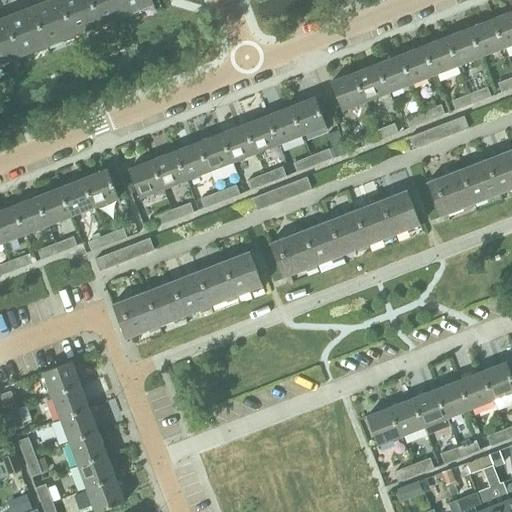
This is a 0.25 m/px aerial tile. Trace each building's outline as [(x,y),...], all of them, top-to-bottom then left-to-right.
[(47,47),(74,36),(59,0),(49,0),(32,7),(47,47)] [(59,0),(74,36),(102,25),(92,0),(59,0)] [(128,15),(121,0),(92,0),(102,25),(128,15)] [(150,0),(121,0),(128,15),(153,6),(150,0)] [(47,47),(32,7),(5,17),(20,57),(47,47)] [(504,46),(505,48),(511,45),(511,12),(494,19),(504,46)] [(0,65),(20,57),(5,17),(0,19),(0,65)] [(481,54),(483,57),(505,48),(504,46),(494,19),(472,28),(481,54)] [(458,63),(459,66),(483,57),(481,54),(472,28),(449,37),(458,63)] [(449,37),(425,46),(435,73),(436,75),(459,66),(458,63),(449,37)] [(425,46),(401,55),(412,84),(436,75),(435,73),(425,46)] [(401,55),(378,64),(388,90),(389,93),(412,84),(401,55)] [(378,64),(355,73),(365,99),(365,102),(389,93),(388,90),(378,64)] [(355,73),(331,83),(342,112),(365,102),(365,99),(355,73)] [(511,78),(499,84),(502,90),(503,93),(511,89),(511,78)] [(488,86),(471,93),(474,99),(475,102),(492,95),(488,86)] [(471,93),(454,100),(456,106),(458,109),(475,102),(471,93)] [(292,110),(298,125),(302,136),(326,127),(315,99),(292,108),(292,110)] [(441,105),(424,112),(426,118),(428,121),(444,114),(441,105)] [(278,143),(278,145),(302,136),(298,125),(292,110),(292,108),(267,117),(278,143)] [(424,112),(407,118),(409,124),(410,127),(427,121),(424,112)] [(267,117),(243,127),(254,154),(278,145),(278,143),(267,117)] [(463,118),(409,137),(414,150),(468,129),(463,118)] [(395,123),(378,130),(381,136),(382,139),(399,132),(395,123)] [(243,127),(220,136),(230,161),(231,163),(254,154),(243,127)] [(378,130),(361,136),(363,142),(364,145),(381,139),(378,130)] [(220,136),(197,145),(207,171),(207,172),(231,163),(230,161),(220,136)] [(197,145),(175,153),(175,155),(185,181),(207,172),(207,171),(197,145)] [(329,149),(312,156),(314,162),(316,165),(333,158),(329,149)] [(511,167),(506,152),(480,162),(494,197),(511,190),(511,167)] [(175,153),(153,162),(162,187),(163,189),(185,181),(175,155),(175,153)] [(312,156),(295,162),(297,168),(298,171),(315,165),(312,156)] [(153,162),(129,171),(140,199),(163,189),(162,187),(153,162)] [(480,162),(454,172),(467,208),(494,197),(480,162)] [(282,167),(265,174),(268,180),(269,182),(286,176),(282,167)] [(107,171),(87,179),(85,180),(95,206),(96,208),(118,199),(107,171)] [(467,208),(454,172),(426,182),(440,218),(467,208)] [(265,174),(248,180),(250,186),(251,189),(268,183),(265,174)] [(305,178),(251,200),(256,212),(310,190),(305,178)] [(85,180),(62,188),(71,213),(73,217),(96,208),(95,206),(85,180)] [(233,187),(216,193),(218,199),(219,202),(236,196),(233,187)] [(62,188),(40,197),(50,223),(50,225),(73,217),(71,213),(62,188)] [(379,201),(392,237),(419,226),(406,191),(379,201)] [(215,193),(198,200),(200,206),(202,209),(218,202),(215,193)] [(40,197),(17,206),(27,235),(50,225),(50,223),(40,197)] [(379,201),(351,212),(364,247),(392,237),(379,201)] [(190,203),(172,210),(175,216),(176,219),(193,212),(190,203)] [(17,206),(0,212),(0,234),(4,244),(27,235),(17,206)] [(172,210),(155,217),(157,223),(159,226),(175,219),(172,210)] [(351,212),(323,222),(337,258),(364,247),(351,212)] [(324,223),(297,233),(310,268),(337,258),(324,223)] [(124,229),(107,235),(110,241),(111,244),(128,238),(124,229)] [(297,233),(269,244),(282,278),(310,268),(297,233)] [(107,235),(90,242),(92,248),(93,251),(110,244),(107,235)] [(75,237),(57,243),(60,250),(61,252),(78,246),(75,237)] [(151,238),(96,259),(101,271),(156,251),(151,238)] [(57,244),(40,250),(42,256),(43,259),(60,253),(57,244)] [(249,252),(223,262),(236,297),(262,287),(249,252)] [(28,255),(11,261),(13,267),(15,270),(32,264),(28,255)] [(11,261),(0,265),(0,275),(14,270),(11,261)] [(223,262),(197,272),(210,307),(236,297),(223,262)] [(169,282),(182,317),(210,307),(197,272),(169,282)] [(182,317),(169,282),(140,293),(154,328),(182,317)] [(140,293),(113,303),(126,338),(154,328),(140,293)] [(511,379),(505,361),(482,371),(494,400),(511,392),(511,379)] [(43,372),(52,395),(80,384),(72,362),(43,372)] [(482,371),(458,380),(468,405),(470,409),(494,400),(482,371)] [(458,380),(436,388),(447,418),(470,409),(468,405),(458,380)] [(52,395),(60,416),(88,406),(80,384),(52,395)] [(436,388),(413,397),(423,424),(424,427),(447,418),(436,388)] [(0,396),(1,396),(7,414),(10,413),(17,410),(11,392),(0,396)] [(413,397),(389,406),(399,433),(400,436),(424,427),(423,424),(413,397)] [(60,416),(69,442),(98,431),(88,406),(60,416)] [(366,415),(377,445),(400,436),(399,433),(389,406),(366,415)] [(7,414),(7,415),(14,432),(17,431),(24,429),(17,410),(7,414)] [(509,439),(506,429),(487,436),(491,446),(509,439)] [(69,442),(78,465),(102,456),(106,454),(98,431),(69,442)] [(19,441),(20,442),(26,459),(29,458),(36,456),(30,437),(19,441)] [(482,450),(478,440),(460,447),(464,457),(482,450)] [(463,458),(460,447),(442,454),(446,464),(463,458)] [(490,454),(494,463),(505,459),(502,450),(490,454)] [(15,454),(1,459),(8,476),(22,471),(15,454)] [(78,465),(87,489),(91,487),(115,478),(106,454),(102,456),(78,465)] [(26,460),(33,478),(36,477),(43,474),(36,456),(26,460)] [(434,468),(431,458),(412,465),(416,475),(434,468)] [(415,475),(412,465),(394,472),(397,482),(415,475)] [(480,493),(486,509),(483,510),(483,511),(510,511),(506,501),(509,500),(503,484),(500,485),(492,465),(483,469),(491,489),(480,493)] [(95,511),(96,511),(97,511),(124,501),(115,478),(91,487),(87,489),(95,511)] [(417,480),(405,484),(410,497),(423,493),(417,480)] [(36,488),(37,488),(43,506),(46,505),(53,502),(46,484),(36,488)] [(478,511),(483,511),(483,510),(486,509),(480,493),(472,496),(478,511)] [(28,495),(9,502),(12,511),(31,511),(34,511),(28,495)] [(432,511),(430,511),(425,500),(419,502),(423,511),(432,511)] [(43,506),(44,507),(45,511),(57,511),(54,502),(43,506)] [(450,511),(460,511),(457,502),(448,505),(450,511)]
